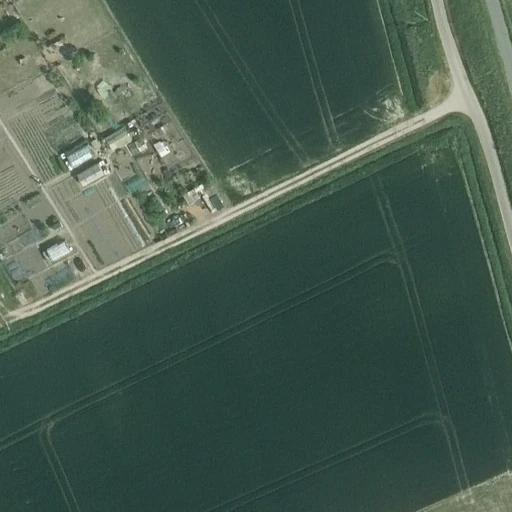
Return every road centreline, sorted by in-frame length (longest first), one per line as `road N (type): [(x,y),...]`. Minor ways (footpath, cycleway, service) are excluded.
road 1 (unknown): [(0,318),(464,93)]
road 2 (unclassified): [(511,252),(436,0)]
